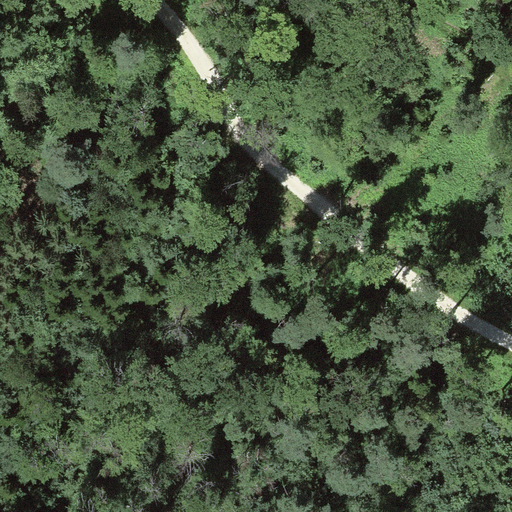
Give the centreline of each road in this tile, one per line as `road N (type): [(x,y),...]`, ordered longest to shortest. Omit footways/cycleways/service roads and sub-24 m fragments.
road 1 (track): [(225,99),(235,233),(225,327),(174,511)]
road 2 (track): [(153,0),(252,142),(354,226)]
road 3 (track): [(354,226),(511,343)]
